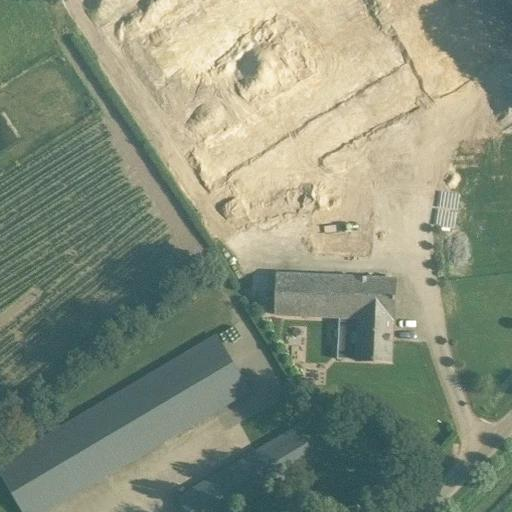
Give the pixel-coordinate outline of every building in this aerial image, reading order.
[(81,0),(90,14),(114,0),(81,0)] [(315,189),(314,248),(374,249),(375,191),(315,189)] [(275,315),(274,317),(339,319),(358,320),(357,347),(338,346),(338,360),(357,361),(391,363),(392,340),(393,321),(395,320),(397,280),(377,279),(276,275),(276,278),(275,315)] [(216,336),(0,463),(0,475),(20,511),(47,511),(250,393),(216,336)] [(338,384),(307,371),(300,388),(331,401),(338,384)] [(231,511),(317,461),(307,444),(298,427),(178,499),(185,511),(231,511)]
